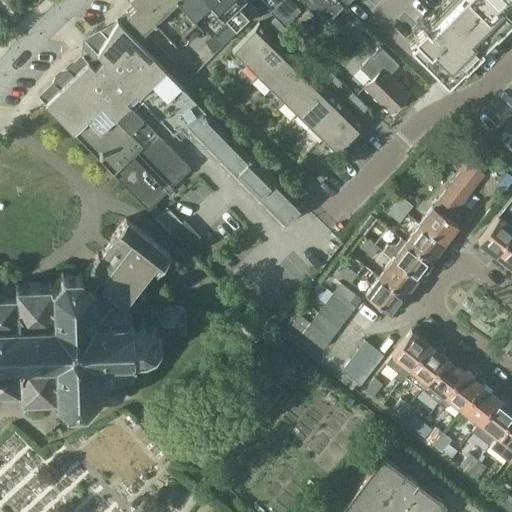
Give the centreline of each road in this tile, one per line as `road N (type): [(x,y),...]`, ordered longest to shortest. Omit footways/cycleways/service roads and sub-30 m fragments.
road 1 (residential): [(320,223),(431,115),(482,89),(511,62)]
road 2 (residential): [(511,373),(440,318),(438,297),(455,276),(479,274)]
